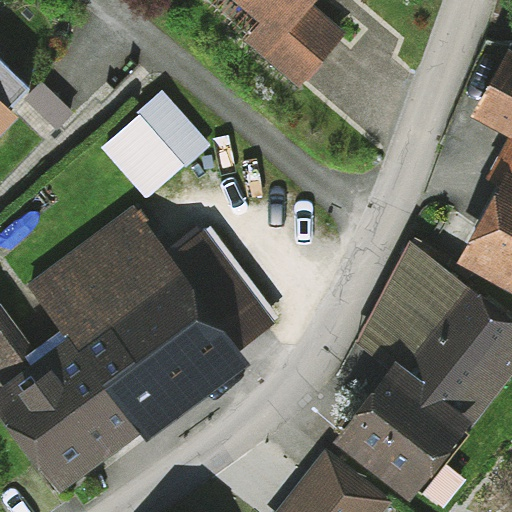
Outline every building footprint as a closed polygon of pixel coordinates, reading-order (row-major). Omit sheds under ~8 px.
[(251,38),(298,79),(339,32),(301,0),(249,0),(269,17),(251,38)] [(0,115),(29,86),(0,57),(0,115)] [(511,61),(511,62),(485,110),(511,124),(511,190),(476,255),(511,274),(511,61)] [(78,348),(44,373),(0,312),(0,393),(57,470),(226,345),(224,342),(260,315),(203,239),(168,265),(161,257),(64,328),(78,348)] [(347,435),(408,483),(457,421),(467,429),(504,380),(495,373),(507,357),(447,309),(347,435)] [(319,484),(355,511),(372,511),(385,497),(338,460),(319,484)] [(293,501),(306,511),(355,511),(319,484),(312,477),(293,501)] [(306,511),(293,501),(283,511),(306,511)]
